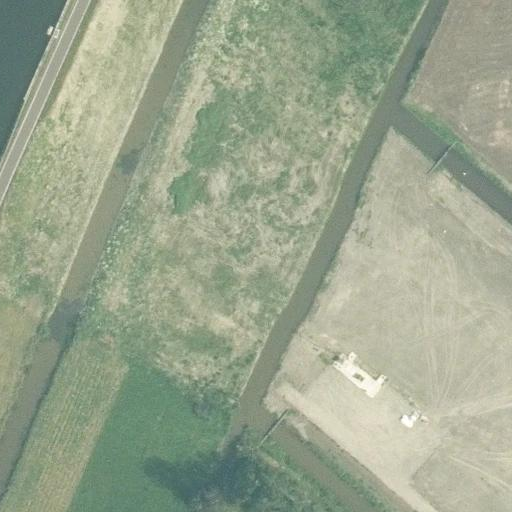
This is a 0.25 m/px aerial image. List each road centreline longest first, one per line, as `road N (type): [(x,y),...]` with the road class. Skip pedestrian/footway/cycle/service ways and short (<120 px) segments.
road 1 (motorway): [(0,37),(511,470)]
road 2 (motorway): [(511,380),(64,0)]
road 3 (unclassified): [(0,188),(84,0)]
